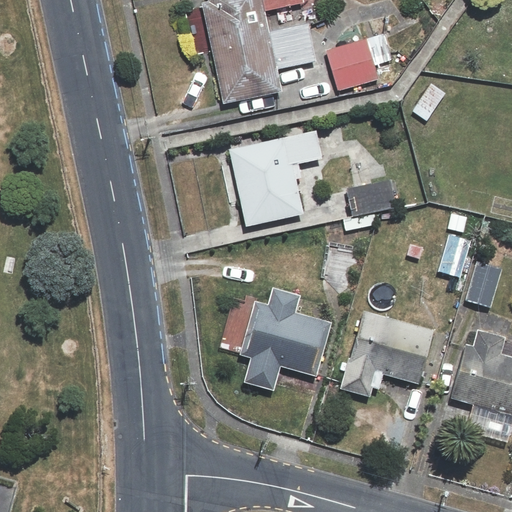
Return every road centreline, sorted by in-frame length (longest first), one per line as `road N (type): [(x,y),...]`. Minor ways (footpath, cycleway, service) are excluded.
road 1 (tertiary): [(145,473),(124,251),(71,0)]
road 2 (unclassified): [(369,511),(241,480),(145,473)]
